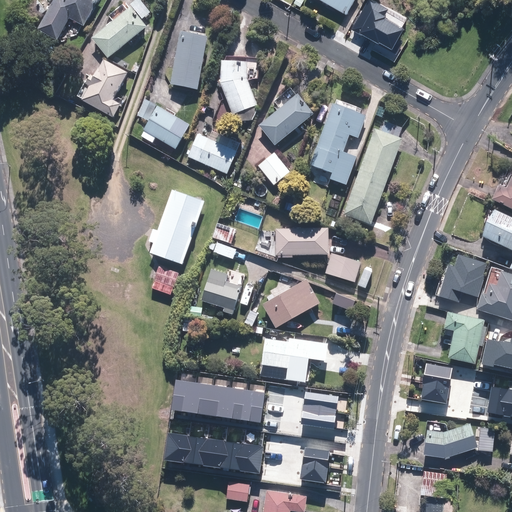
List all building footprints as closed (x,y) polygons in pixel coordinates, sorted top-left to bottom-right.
[(54,0),(37,32),(57,43),(70,19),(84,27),(99,0),(54,0)] [(355,0),(322,0),(348,14),(355,0)] [(362,35),(396,54),(403,41),(398,39),(404,29),(385,18),(386,17),(384,16),(388,9),(371,0),(368,0),(351,30),(361,36),(362,35)] [(132,6),(92,38),(109,59),(149,27),(132,6)] [(209,37),(182,32),(172,84),(199,89),(209,37)] [(90,75),(77,98),(113,120),(122,105),(114,100),(130,74),(106,60),(95,78),(90,75)] [(223,61),(221,83),(233,114),(258,105),(247,77),(248,63),(223,61)] [(276,145),(315,114),(299,94),(260,125),(276,145)] [(156,104),(147,99),(139,115),(148,120),(156,104)] [(366,116),(333,104),(311,165),(333,173),(331,179),(347,185),(357,157),(344,152),(350,135),(358,138),(366,116)] [(191,125),(160,107),(141,138),(152,144),(156,138),(176,150),(191,125)] [(381,131),(375,128),(343,214),(372,225),(402,144),(404,139),(399,137),(402,128),(385,122),(381,131)] [(200,134),(189,157),(228,175),(243,143),(214,130),(210,139),(200,134)] [(291,173),(275,153),(259,166),(274,186),(291,173)] [(511,209),(511,177),(507,189),(499,185),(496,193),(492,201),(511,209)] [(206,202),(173,190),(158,230),(154,229),(149,242),(154,243),(150,253),(184,265),(206,202)] [(511,217),(495,209),(482,235),(511,249),(511,217)] [(214,238),(233,244),(237,230),(219,224),(214,238)] [(276,228),(276,254),(330,254),(330,240),(330,228),(276,228)] [(217,243),(214,252),(234,259),(236,253),(238,250),(217,243)] [(332,254),(325,273),(355,283),(362,263),(332,253),(332,254)] [(174,287),(179,274),(160,266),(152,288),(170,295),(173,287),(174,287)] [(371,269),(364,267),(358,288),(365,290),(371,269)] [(228,273),(212,269),(203,301),(225,307),(224,311),(234,314),(246,274),(229,269),(228,273)] [(482,293),(477,309),(511,320),(511,273),(502,270),(497,286),(490,283),(486,295),(482,293)] [(320,303),(307,280),(263,305),(276,328),(320,303)] [(203,317),(204,308),(191,306),(190,316),(203,317)] [(260,314),(252,309),(244,324),(252,328),(260,314)] [(494,321),(449,312),(447,318),(445,329),(455,331),(449,358),(476,364),(480,345),(488,347),(494,321)] [(185,319),(184,331),(192,332),(193,319),(185,319)] [(353,326),(335,324),(334,334),(351,337),(353,326)] [(329,343),(290,338),(290,342),(267,339),(261,376),(307,383),(310,359),(327,361),(328,353),(329,343)] [(475,418),(484,375),(447,367),(444,383),(453,385),(447,412),(475,418)] [(196,383),(176,380),(171,410),(192,413),(196,383)] [(213,385),(196,383),(192,413),(209,415),(213,385)] [(231,388),(213,385),(209,415),(226,418),(231,388)] [(248,390),(231,388),(226,418),(243,420),(248,390)] [(265,392),(248,390),(243,420),(261,422),(265,392)] [(336,413),(339,396),(306,392),(303,408),(336,413)] [(431,405),(409,403),(408,413),(430,414),(431,405)] [(334,429),(336,413),(303,408),(301,424),(334,429)] [(446,457),(479,447),(471,424),(445,432),(428,430),(424,454),(446,457)] [(185,463),(189,436),(168,433),(164,460),(185,463)] [(204,466),(208,438),(189,436),(185,463),(204,466)] [(222,468),(226,441),(208,438),(204,466),(222,468)] [(240,471),(244,443),(226,441),(222,468),(240,471)] [(259,474),(263,446),(244,443),(240,471),(259,474)] [(328,466),(330,451),(305,448),(303,463),(328,466)] [(326,483),(328,466),(303,463),(300,479),(326,483)] [(447,474),(424,471),(421,495),(444,498),(447,474)] [(229,481),(227,498),(248,501),(250,485),(229,481)] [(291,511),(291,510),(305,511),(308,496),(267,491),(264,511),(291,511)]
